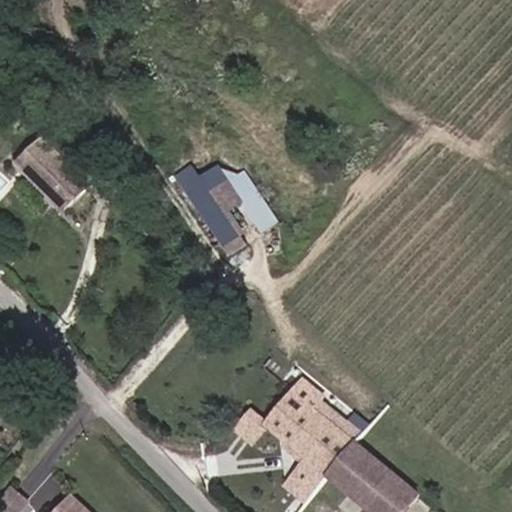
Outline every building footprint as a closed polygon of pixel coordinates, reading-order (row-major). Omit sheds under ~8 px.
[(43,127),(33,138),(72,176),(82,165),(43,127)] [(72,176),(33,138),(10,161),(57,207),(79,183),(72,176)] [(238,231),(199,175),(180,189),(219,245),(238,231)] [(364,511),(407,511),(418,498),(350,442),(357,433),(318,400),(322,396),(300,378),(261,425),(302,459),(279,488),(299,504),(322,477),(364,511)] [(0,445),(15,425),(0,413),(0,445)] [(15,509),(35,490),(22,477),(3,496),(15,509)] [(103,511),(80,488),(56,511),(103,511)]
